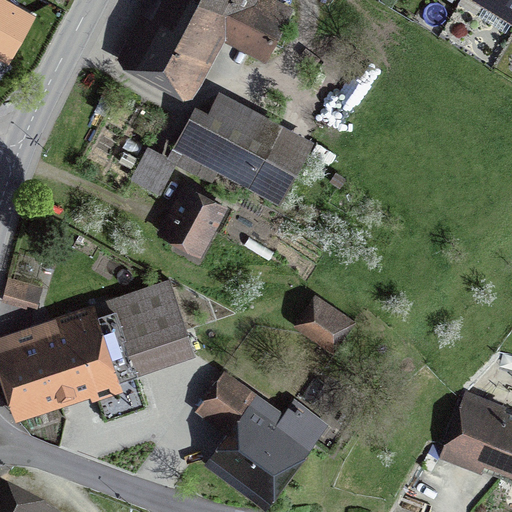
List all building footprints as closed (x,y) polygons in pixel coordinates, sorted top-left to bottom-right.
[(165,0),(133,61),(189,91),(221,32),(267,57),(287,20),(248,0),(165,0)] [(511,0),(480,0),(511,18),(511,0)] [(27,63),(0,49),(0,98),(6,102),(27,63)] [(199,112),(179,149),(283,206),(312,152),(221,103),(212,119),(199,112)] [(171,163),(142,148),(128,175),(156,191),(171,163)] [(223,213),(189,194),(167,235),(201,254),(223,213)] [(191,343),(169,279),(1,336),(5,346),(2,346),(22,405),(58,393),(57,389),(91,377),(105,419),(146,405),(132,363),(191,343)] [(354,326),(319,301),(301,326),(337,351),(354,326)] [(207,411),(241,434),(220,464),(272,500),(303,456),(327,421),(295,400),(284,415),(230,377),(207,411)] [(511,418),(475,404),(456,451),(511,472),(511,418)] [(36,511),(0,494),(0,511),(36,511)]
